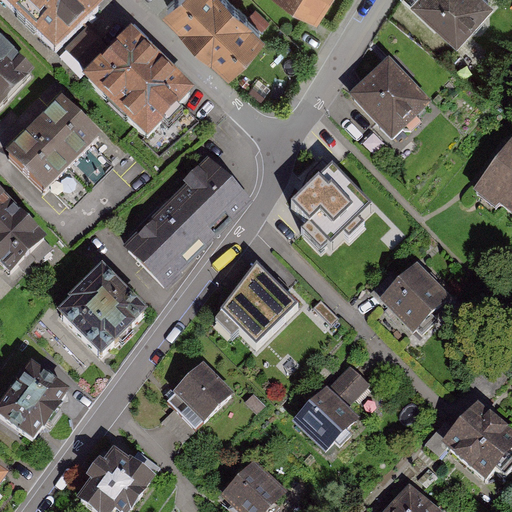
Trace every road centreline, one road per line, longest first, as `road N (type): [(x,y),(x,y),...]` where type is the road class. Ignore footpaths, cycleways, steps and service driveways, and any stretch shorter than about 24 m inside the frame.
road 1 (residential): [(287,148),(253,221),(32,511)]
road 2 (residential): [(123,0),(287,148)]
road 3 (residential): [(381,0),(287,148)]
